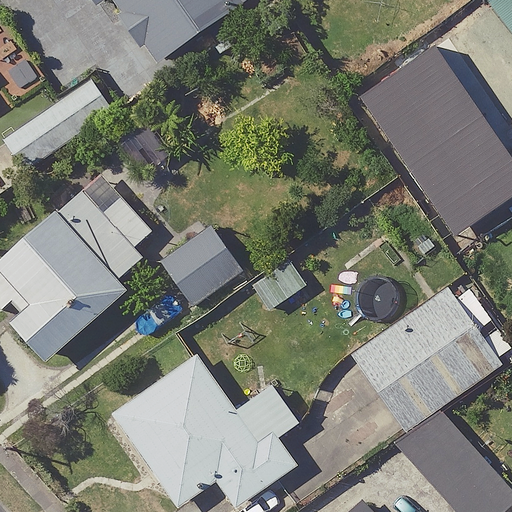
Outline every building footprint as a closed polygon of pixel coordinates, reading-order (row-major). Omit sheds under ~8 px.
[(92,0),(96,6),(105,0),(114,0),(158,62),(245,1),(244,0),(92,0)] [(92,79),(3,138),(22,167),(111,108),(92,79)] [(82,186),(0,257),(0,269),(29,302),(10,319),(46,359),(128,287),(121,278),(145,257),(82,186)] [(212,223),(160,261),(194,307),(245,269),(212,223)] [(291,260),(252,284),(268,309),(307,284),(291,260)] [(447,285),(349,355),(405,433),(503,364),(447,285)] [(197,350),(110,411),(177,506),(217,479),(236,505),(297,462),(273,428),(259,438),(197,350)] [(507,511),(511,508),(511,489),(444,411),(400,449),(454,511),(507,511)] [(376,511),(361,495),(342,511),(376,511)]
